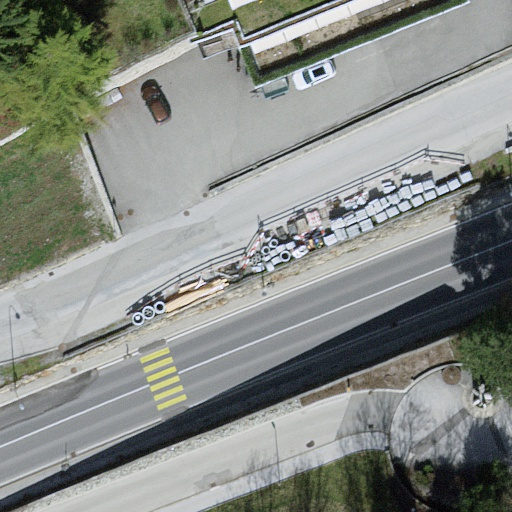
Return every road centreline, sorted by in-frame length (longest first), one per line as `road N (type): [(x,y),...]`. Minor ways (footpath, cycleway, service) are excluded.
road 1 (unclassified): [(0,343),(245,245),(511,112)]
road 2 (tertiary): [(511,243),(0,447)]
road 3 (unclassified): [(103,511),(364,413),(511,445)]
